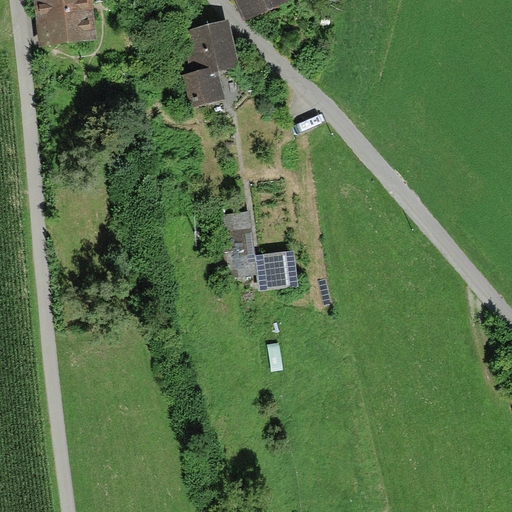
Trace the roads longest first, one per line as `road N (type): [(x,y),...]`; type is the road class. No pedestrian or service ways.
road 1 (residential): [(14,0),(40,343),(65,511)]
road 2 (residential): [(511,328),(219,0)]
